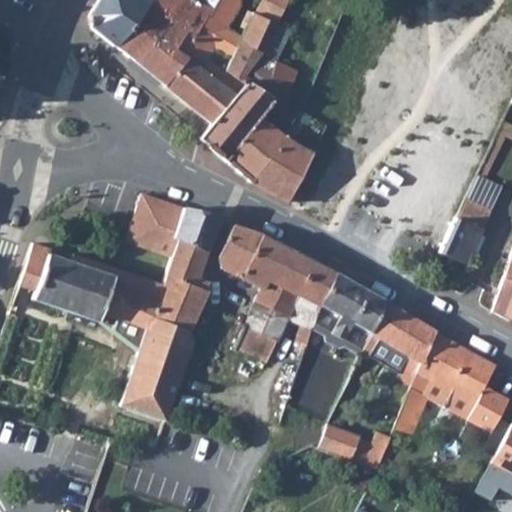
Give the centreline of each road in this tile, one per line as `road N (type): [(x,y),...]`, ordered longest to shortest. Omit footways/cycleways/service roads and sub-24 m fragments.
road 1 (tertiary): [(511,346),(286,220),(130,152)]
road 2 (tertiary): [(130,152),(89,91),(47,65)]
